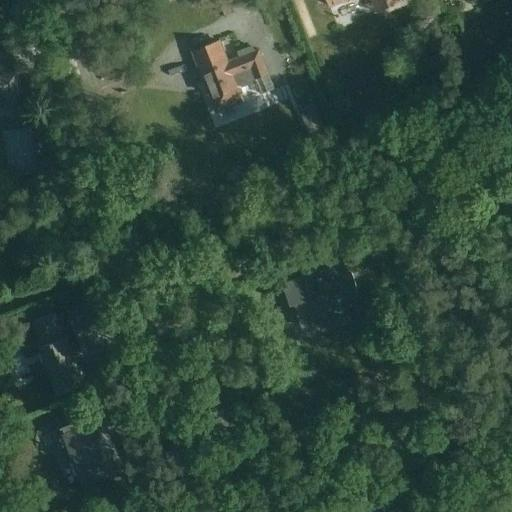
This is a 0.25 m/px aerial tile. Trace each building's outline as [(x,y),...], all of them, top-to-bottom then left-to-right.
[(367,0),(372,14),(401,5),(399,0),(326,0),(329,7),(349,0),(367,0)] [(193,47),(217,111),(246,100),(236,73),(256,66),(260,77),(273,72),(267,57),(262,44),(233,55),(225,35),(193,47)] [(0,105),(25,105),(24,59),(0,59),(0,105)] [(301,323),(369,300),(354,257),(286,280),(301,323)] [(48,313),(30,321),(38,341),(57,333),(48,313)] [(60,392),(92,380),(74,332),(42,344),(60,392)] [(91,482),(133,468),(113,413),(71,427),(91,482)]
